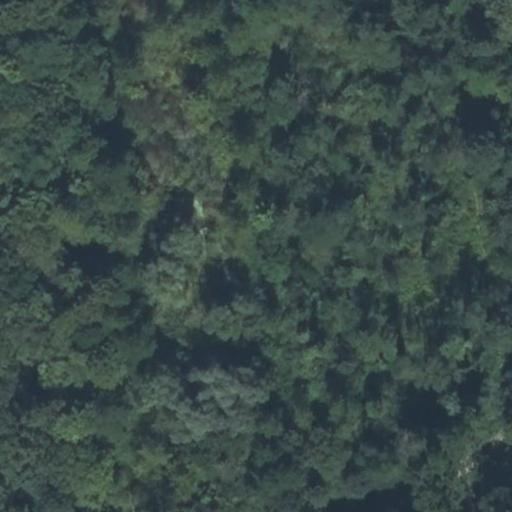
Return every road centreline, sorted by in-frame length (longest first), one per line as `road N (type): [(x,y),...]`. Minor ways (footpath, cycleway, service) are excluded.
road 1 (track): [(331,511),(511,410)]
road 2 (track): [(67,511),(0,379)]
